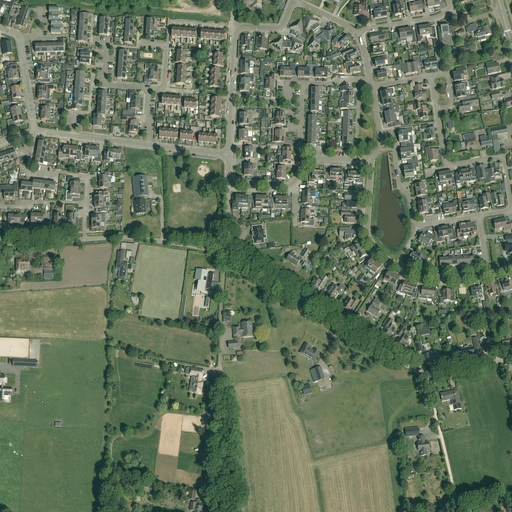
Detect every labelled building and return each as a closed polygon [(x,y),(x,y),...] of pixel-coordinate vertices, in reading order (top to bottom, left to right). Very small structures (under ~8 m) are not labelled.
[(261,9),(261,0),(243,0),(243,5),(252,6),(252,8),(261,9)] [(396,2),(394,3),(393,4),(393,6),(395,16),(401,15),(400,8),(404,7),(403,0),(396,2)] [(424,5),(424,3),(423,0),(420,0),(421,3),(415,4),(416,12),(422,12),(421,5),(424,5)] [(434,7),(432,0),(423,0),(424,3),(427,2),(428,8),(434,7)] [(383,2),(384,5),(379,6),(379,5),(379,6),(381,18),(387,17),(385,9),(388,9),(387,1),(383,2)] [(416,12),(415,4),(414,1),(406,3),(406,8),(409,7),(410,13),(416,12)] [(366,8),(367,3),(362,3),(361,6),(355,6),(354,16),(362,16),(363,8),(366,8)] [(381,18),(379,6),(374,6),(370,6),(371,12),(374,12),(375,19),(381,18)] [(17,10),(16,12),(29,16),(31,10),(22,8),(21,11),(17,10)] [(27,22),(29,16),(16,12),(16,14),(20,16),(18,20),(27,22)] [(100,24),(108,25),(108,20),(109,17),(102,15),(101,19),(100,19),(100,24)] [(311,29),(312,32),(318,28),(320,27),(318,24),(316,25),(316,19),(310,16),(304,20),(305,26),(311,29)] [(126,20),(127,19),(127,17),(123,17),(123,19),(123,22),(126,22),(126,26),(133,26),(134,21),(126,20)] [(25,29),(27,22),(18,20),(17,23),(13,22),(13,25),(17,26),(25,29)] [(298,34),(303,31),(303,24),(297,21),(291,25),(292,32),(290,34),(296,37),(297,34),(298,34)] [(441,33),(438,34),(439,42),(442,41),(442,36),(449,35),(449,34),(453,34),(452,27),(448,27),(447,24),(440,25),(441,33)] [(469,26),(470,28),(466,29),(467,34),(476,32),(477,38),(478,41),(485,40),(485,37),(490,35),(488,27),(482,28),(483,29),(477,30),(475,24),(469,26)] [(430,26),(424,27),(426,36),(429,35),(430,38),(432,38),(432,39),(436,38),(435,32),(431,32),(430,26)] [(322,34),(319,36),(323,41),(325,39),(325,40),(332,39),(335,33),(331,27),(324,28),(322,34)] [(426,36),(424,27),(418,28),(419,34),(417,35),(418,43),(421,42),(421,40),(423,40),(422,36),(426,36)] [(411,29),(405,30),(406,39),(412,38),(413,43),(416,43),(415,35),(412,35),(411,29)] [(406,39),(405,30),(399,31),(400,37),(397,38),(398,44),(401,43),(401,41),(406,41),(406,39)] [(380,42),(385,42),(383,33),(370,36),(371,43),(380,41),(380,42)] [(347,42),(349,40),(345,35),(339,40),(337,38),(332,42),(336,46),(338,44),(341,47),(342,46),(344,48),(345,48),(346,47),(347,46),(348,45),(348,44),(347,42)] [(321,43),(323,41),(319,36),(317,38),(317,37),(310,38),(307,44),(310,48),(311,50),(318,49),(318,48),(321,43)] [(252,48),(252,44),(249,44),(249,38),(242,37),(242,47),(246,47),(246,48),(246,51),(252,52),(252,48)] [(267,48),(267,41),(264,41),(265,38),(257,38),(256,46),(260,46),(260,48),(259,50),(267,50),(267,48)] [(287,48),(287,42),(284,42),(278,38),(272,41),(272,48),(278,52),(284,48),(287,48)] [(290,42),(287,42),(287,48),(290,48),(290,49),(295,52),(301,49),(301,48),(301,42),(296,39),(290,42)] [(12,54),(11,48),(11,43),(3,44),(3,48),(4,55),(12,54)] [(382,49),(385,49),(385,48),(384,43),(377,44),(378,47),(373,48),(372,48),(373,55),(383,53),(382,49)] [(81,52),(81,58),(90,59),(91,53),(84,52),(84,49),(78,49),(78,52),(81,52)] [(341,52),(340,53),(341,55),(342,54),(342,55),(345,54),(348,60),(357,56),(354,50),(348,52),(347,49),(341,52)] [(436,59),(429,60),(431,69),(437,68),(436,62),(440,62),(438,53),(435,53),(436,59)] [(380,60),(374,61),(376,67),(385,65),(384,61),(387,61),(386,55),(379,56),(380,60)] [(431,69),(429,60),(426,60),(425,56),(420,57),(421,64),(424,64),(425,70),(431,69)] [(414,64),(410,65),(412,74),(418,73),(417,67),(421,67),(419,57),(413,58),(414,64)] [(90,65),(90,59),(81,58),(81,61),(77,61),(77,67),(83,67),(83,64),(90,65)] [(250,62),(253,62),(254,62),(255,60),(255,59),(253,59),(252,59),(247,59),(247,62),(241,61),(241,68),(250,68),(250,62)] [(488,74),(500,72),(498,64),(493,65),(492,62),(485,64),(488,74)] [(16,67),(14,67),(13,63),(4,65),(4,66),(5,71),(5,75),(17,73),(16,67)] [(344,64),(343,65),(343,66),(344,66),(345,70),(349,69),(350,74),(360,72),(359,65),(352,66),(351,63),(344,64)] [(412,74),(410,65),(404,66),(404,63),(400,63),(401,69),(404,69),(405,75),(412,74)] [(286,77),(286,68),(283,68),(283,64),(277,64),(277,71),(280,71),(280,77),(286,77)] [(295,71),(295,64),(291,64),(290,65),(290,69),(286,68),(286,77),(292,77),(292,71),(295,71)] [(303,78),(304,69),(304,66),(298,66),(298,65),(298,64),(295,64),(295,71),(298,71),(298,78),(303,78)] [(52,65),(44,65),(44,68),(38,68),(37,74),(49,74),(49,70),(49,68),(52,68),(52,65)] [(152,65),(146,65),(146,70),(148,71),(148,74),(158,75),(159,69),(152,68),(152,65)] [(310,72),(313,72),(313,66),(307,66),(306,69),(304,69),(303,78),(309,78),(310,72)] [(321,79),(321,70),(318,70),(318,66),(313,66),(313,72),(315,72),(315,78),(321,79)] [(324,70),(321,70),(321,79),(327,79),(327,72),(330,73),(331,67),(325,66),(324,70)] [(386,75),(390,74),(388,67),(381,68),(382,72),(377,73),(378,80),(387,78),(386,75)] [(249,75),(250,68),(241,68),(240,74),(246,75),(246,77),(253,77),(253,75),(249,75)] [(463,77),(466,76),(465,68),(458,69),(459,73),(453,74),(454,82),(464,80),(463,77)] [(18,79),(17,73),(8,75),(9,78),(6,79),(7,84),(13,83),(13,80),(18,79)] [(48,80),(49,74),(37,74),(37,80),(43,80),(43,83),(50,83),(51,80),(48,80)] [(158,81),(158,75),(148,74),(148,77),(145,77),(144,83),(151,84),(151,81),(158,81)] [(277,81),(277,75),(271,75),(271,79),(266,79),(265,89),(273,90),(274,81),(277,81)] [(492,90),(504,87),(503,80),(499,81),(498,76),(491,78),(492,82),(490,83),(492,90)] [(254,77),(253,77),(246,77),(246,80),(240,80),(240,86),(249,86),(249,82),(254,83),(254,77)] [(191,79),(186,79),(177,78),(177,82),(175,82),(175,84),(177,85),(184,85),(184,88),(190,89),(191,86),(186,85),(186,82),(191,82),(191,79)] [(468,88),(467,85),(467,82),(461,83),(462,86),(455,87),(456,93),(465,91),(464,88),(468,88)] [(12,91),(12,94),(21,93),(20,87),(16,88),(16,83),(7,85),(8,92),(12,91)] [(47,93),(50,93),(50,88),(52,88),(54,88),(54,86),(52,85),(45,85),(45,88),(39,88),(39,94),(47,94),(47,93)] [(249,90),(249,86),(240,86),(240,92),(246,92),(245,96),(252,96),(252,90),(249,90)] [(416,100),(426,98),(424,91),(422,91),(421,86),(415,87),(415,92),(416,100)] [(344,92),(344,99),(354,99),(354,93),(347,92),(348,88),(341,87),(340,92),(344,92)] [(394,94),(394,93),(393,88),(386,90),(385,90),(386,92),(385,93),(381,94),(382,100),(391,98),(391,95),(393,95),(394,94)] [(469,91),(465,91),(456,93),(457,99),(463,98),(464,101),(466,100),(470,100),(469,91)] [(492,100),(500,98),(499,92),(491,94),(492,100)] [(21,98),(21,93),(12,94),(13,97),(9,97),(10,105),(17,103),(16,100),(18,100),(18,99),(21,98)] [(49,100),(49,94),(47,94),(39,94),(38,100),(44,100),(44,103),(52,103),(52,100),(49,100)] [(141,98),(135,98),(135,95),(129,94),(129,97),(127,97),(127,100),(130,100),(130,103),(140,104),(141,98)] [(168,106),(169,96),(165,96),(165,95),(163,94),(162,104),(159,103),(158,110),(162,110),(162,105),(166,105),(165,110),(168,110),(168,106)] [(206,101),(211,101),(211,105),(220,106),(222,106),(222,105),(221,104),(221,103),(220,103),(220,99),(213,99),(213,96),(207,95),(206,101)] [(392,102),(391,98),(382,100),(383,106),(385,106),(385,109),(390,108),(396,107),(395,101),(392,102)] [(353,105),(354,99),(344,99),(344,105),(340,105),(340,109),(347,110),(347,105),(353,105)] [(462,101),(463,104),(458,105),(459,113),(470,111),(469,106),(478,104),(477,99),(462,101)] [(85,104),(83,104),(83,101),(71,100),(70,100),(70,103),(71,103),(70,107),(72,107),(72,110),(79,111),(80,106),(83,106),(85,107),(85,104)] [(140,110),(140,104),(130,103),(128,103),(128,115),(133,116),(134,110),(140,110)] [(427,107),(421,108),(420,104),(414,105),(415,111),(419,110),(420,119),(428,117),(426,111),(427,111),(427,107)] [(12,113),(13,116),(21,114),(19,107),(13,109),(12,105),(5,107),(7,114),(12,113)] [(54,114),(54,106),(48,106),(48,108),(42,108),(42,114),(54,114)] [(397,113),(397,111),(398,111),(397,107),(396,107),(390,108),(385,109),(386,113),(384,113),(385,114),(384,114),(384,118),(385,118),(386,119),(394,117),(394,114),(397,113)] [(253,115),(255,115),(255,112),(252,111),(252,110),(246,109),(246,111),(246,114),(240,114),(240,120),(253,120),(253,115)] [(219,115),(219,112),(210,111),(205,110),(205,113),(210,113),(210,117),(205,116),(205,120),(211,120),(211,117),(219,118),(221,118),(221,116),(220,116),(220,115),(219,115)] [(280,111),(273,111),(273,116),(276,116),(276,119),(285,120),(285,114),(280,114),(280,111)] [(467,116),(468,121),(481,119),(480,113),(467,116)] [(23,121),(21,114),(13,116),(14,120),(8,121),(10,128),(16,127),(15,123),(23,121)] [(54,115),(54,114),(42,114),(42,120),(48,121),(48,123),(55,123),(55,120),(50,120),(50,115),(54,115)] [(128,119),(128,127),(139,128),(139,122),(135,122),(135,119),(133,119),(133,116),(123,115),(123,118),(128,119)] [(395,121),(394,117),(386,119),(387,125),(393,124),(394,127),(401,127),(400,122),(399,123),(399,121),(395,121)] [(284,126),(285,120),(276,119),(276,123),(271,123),(271,128),(273,128),(279,128),(279,125),(284,126)] [(252,129),(253,120),(240,120),(239,125),(246,125),(246,128),(252,129)] [(111,126),(110,135),(115,135),(115,130),(119,130),(119,127),(115,126),(115,123),(112,123),(112,126),(111,126)] [(166,129),(167,124),(164,124),(164,129),(160,129),(161,124),(157,124),(157,130),(160,130),(159,138),(160,138),(159,140),(162,140),(162,138),(165,138),(166,129)] [(435,139),(433,129),(429,129),(429,125),(422,126),(422,130),(426,130),(428,140),(435,139)] [(138,134),(139,128),(128,127),(127,135),(134,136),(134,133),(138,134)] [(193,134),(196,134),(197,128),(191,127),(190,132),(187,132),(186,141),(186,143),(189,143),(189,141),(192,141),(193,134)] [(398,132),(398,138),(408,136),(407,133),(413,132),(412,127),(405,128),(405,131),(398,132)] [(491,130),(492,136),(493,142),(495,153),(497,153),(500,153),(498,141),(497,137),(497,135),(507,133),(506,127),(491,130)] [(206,134),(206,132),(206,129),(203,129),(203,134),(199,134),(200,128),(197,128),(196,134),(199,134),(198,143),(199,143),(199,145),(201,145),(201,143),(205,143),(205,134),(206,134)] [(252,137),(252,132),(252,129),(246,128),(246,131),(239,131),(239,137),(252,137)] [(279,131),(279,128),(273,128),(272,137),(284,137),(284,132),(279,131)] [(215,135),(212,135),(211,135),(211,144),(210,146),(213,146),(213,144),(217,144),(217,137),(221,137),(221,131),(215,130),(215,135)] [(474,133),(463,135),(466,148),(477,146),(474,133)] [(413,144),(413,140),(412,136),(408,136),(398,138),(399,143),(406,142),(407,145),(413,144)] [(252,142),(252,137),(239,137),(239,142),(245,142),(245,145),(252,146),(254,146),(254,143),(252,143),(252,142)] [(284,143),(284,137),(272,137),(272,141),(272,146),(278,146),(278,143),(284,143)] [(492,145),(491,142),(490,139),(480,141),(482,147),(492,145)] [(414,154),(413,145),(407,146),(407,149),(400,150),(401,155),(414,154)] [(70,156),(71,147),(64,146),(64,150),(60,149),(59,158),(63,159),(63,158),(69,159),(70,156)] [(258,150),(258,146),(254,146),(252,146),(251,149),(245,148),(245,154),(258,154),(258,150)] [(279,146),(279,151),(278,152),(278,155),(291,156),(291,149),(286,149),(286,146),(279,146)] [(78,148),(71,147),(70,156),(76,157),(76,161),(80,161),(81,152),(78,151),(78,148)] [(92,158),(93,148),(87,147),(86,154),(82,153),(81,160),(85,161),(85,159),(89,159),(89,157),(92,158)] [(99,149),(93,148),(92,158),(95,158),(95,162),(101,163),(102,156),(98,155),(99,149)] [(433,151),(432,148),(425,149),(426,153),(426,155),(429,155),(430,162),(438,161),(437,154),(437,150),(433,151)] [(14,149),(8,152),(11,160),(15,159),(16,163),(18,162),(17,158),(14,149)] [(114,160),(115,151),(109,150),(108,155),(105,154),(104,161),(110,162),(110,159),(114,160)] [(122,152),(115,151),(114,160),(118,160),(117,163),(123,164),(124,156),(121,156),(122,152)] [(11,160),(8,152),(2,154),(6,166),(8,165),(7,161),(11,160)] [(45,157),(46,154),(37,152),(36,158),(50,161),(50,158),(48,158),(45,157)] [(258,159),(258,154),(245,154),(245,159),(251,160),(251,163),(257,163),(258,159)] [(417,162),(416,157),(415,157),(414,154),(401,155),(401,161),(410,160),(410,163),(417,162)] [(281,164),(286,165),(288,165),(288,162),(291,162),(291,156),(279,155),(279,156),(282,156),(282,159),(278,159),(277,164),(281,164)] [(257,171),(257,163),(251,163),(251,166),(244,165),(244,171),(257,171)] [(417,172),(416,168),(418,168),(418,163),(410,164),(411,167),(403,168),(404,173),(413,172),(417,172)] [(281,168),(281,164),(277,164),(274,164),(274,170),(277,170),(277,173),(286,174),(286,168),(281,168)] [(489,175),(489,178),(495,177),(495,175),(500,174),(498,164),(490,165),(491,171),(488,171),(489,175)] [(489,178),(489,175),(485,176),(484,167),(476,168),(478,180),(485,179),(485,184),(490,183),(489,178)] [(336,179),(336,169),(330,169),(330,174),(327,174),(327,183),(327,182),(330,182),(330,180),(331,180),(331,178),(336,179)] [(344,183),(345,175),(342,175),(342,169),(336,169),(336,179),(338,179),(338,181),(341,181),(341,183),(344,183)] [(470,169),(464,170),(465,179),(470,179),(471,182),(476,181),(475,174),(471,175),(470,169)] [(461,180),(465,179),(464,170),(458,171),(458,172),(454,173),(455,177),(456,184),(461,183),(461,180)] [(257,176),(257,171),(244,171),(244,176),(250,177),(250,181),(257,182),(257,176)] [(318,181),(318,171),(312,171),(312,177),(309,177),(309,183),(314,183),(314,181),(318,181)] [(324,171),(318,171),(318,181),(323,181),(323,183),(327,183),(327,174),(327,177),(324,177),(324,171)] [(353,181),(354,172),(348,171),(348,177),(345,177),(345,175),(344,183),(344,186),(350,186),(350,181),(353,181)] [(360,172),(354,172),(353,181),(358,182),(358,184),(362,184),(362,178),(359,178),(360,172)] [(414,176),(413,172),(417,172),(413,172),(404,173),(405,179),(412,178),(412,180),(419,180),(418,175),(414,176)] [(450,172),(444,173),(446,182),(449,181),(450,185),(455,184),(454,178),(451,179),(450,172)] [(285,180),(286,174),(277,173),(277,177),(272,177),(272,182),(280,183),(280,180),(285,180)] [(446,182),(444,173),(438,174),(438,175),(435,175),(435,179),(435,181),(436,187),(440,186),(443,186),(442,182),(446,182)] [(114,177),(113,177),(113,174),(106,174),(106,177),(100,177),(100,183),(111,183),(114,183),(114,177)] [(71,183),(70,189),(79,189),(79,184),(73,183),(73,177),(67,177),(67,183),(71,183)] [(415,185),(416,191),(424,190),(423,184),(427,184),(426,181),(420,182),(421,184),(415,185)] [(18,192),(18,186),(18,183),(14,183),(14,186),(10,186),(10,200),(15,200),(15,192),(18,192)] [(108,189),(108,183),(111,183),(100,183),(100,189),(106,189),(106,192),(113,192),(113,189),(108,189)] [(10,200),(10,186),(9,186),(6,186),(0,186),(0,194),(3,194),(3,195),(3,196),(4,196),(5,200),(10,200)] [(78,196),(78,195),(79,195),(80,194),(80,191),(79,190),(79,189),(70,189),(70,192),(67,192),(66,201),(72,201),(72,195),(78,196)] [(316,192),(316,190),(309,189),(309,192),(303,192),(303,198),(312,198),(316,199),(316,192)] [(425,196),(424,190),(416,191),(417,197),(423,196),(423,199),(429,198),(429,195),(425,196)] [(469,211),(467,199),(463,200),(461,200),(460,193),(457,193),(458,200),(460,212),(463,212),(469,211)] [(108,203),(109,197),(109,194),(101,194),(101,197),(95,197),(95,203),(108,203)] [(487,201),(490,201),(489,194),(483,195),(484,198),(479,199),(480,210),(488,208),(487,201)] [(496,207),(504,206),(502,196),(495,197),(494,194),(491,194),(492,201),(495,201),(496,207)] [(236,202),(233,202),(233,209),(233,210),(238,210),(238,209),(241,209),(242,196),(236,196),(236,202)] [(248,196),(242,196),(241,209),(241,211),(247,211),(247,208),(250,209),(251,203),(248,202),(248,196)] [(146,206),(146,200),(144,200),(144,197),(136,197),(136,201),(133,201),(134,207),(135,207),(135,215),(146,214),(146,206)] [(261,210),(262,197),(256,197),(256,203),(253,203),(253,209),(253,210),(261,210)] [(271,210),(272,203),(268,203),(268,197),(262,197),(261,210),(266,210),(271,210)] [(281,210),(282,198),(276,197),(276,203),(273,203),(273,209),(276,209),(281,210)] [(288,198),(282,198),(281,210),(287,210),(290,210),(290,204),(288,204),(288,198)] [(315,208),(315,202),(315,199),(312,198),(303,198),(302,204),(309,205),(309,207),(315,208)] [(430,203),(429,198),(423,199),(424,202),(418,203),(419,209),(427,207),(426,204),(430,203)] [(476,198),(473,198),(467,199),(469,211),(475,210),(474,204),(477,203),(476,198)] [(356,208),(356,201),(346,201),(346,208),(342,207),(342,208),(340,208),(340,210),(341,210),(347,211),(348,208),(356,208)] [(450,214),(449,206),(445,206),(444,203),(442,203),(442,201),(439,202),(441,214),(444,213),(444,215),(450,214)] [(452,205),(449,206),(450,214),(456,213),(455,207),(458,206),(457,201),(454,201),(454,202),(452,203),(452,205)] [(108,209),(108,203),(95,203),(95,208),(101,209),(101,212),(109,212),(109,209),(108,209)] [(314,214),(315,211),(315,208),(309,207),(309,210),(301,210),(301,216),(310,217),(310,214),(314,214)] [(427,210),(427,207),(419,209),(420,214),(425,214),(426,216),(433,215),(432,210),(427,210)] [(355,223),(356,215),(348,215),(348,212),(341,211),(341,217),(345,217),(345,223),(355,223)] [(92,216),(92,223),(101,223),(101,216),(106,217),(106,213),(98,213),(98,216),(92,216)] [(14,224),(15,216),(9,215),(8,221),(6,221),(6,227),(9,227),(9,224),(14,224)] [(38,223),(38,215),(32,215),(31,221),(28,221),(28,227),(28,229),(31,229),(31,227),(31,223),(38,223)] [(44,215),(38,215),(38,223),(40,223),(40,224),(42,227),(44,227),(44,228),(50,228),(50,221),(44,221),(44,215)] [(61,226),(63,226),(63,228),(65,228),(65,226),(65,218),(62,218),(62,215),(55,215),(55,225),(61,225),(61,226)] [(69,226),(70,230),(73,230),(73,228),(79,228),(79,224),(76,224),(76,215),(69,215),(69,226)] [(24,228),(24,222),(24,220),(21,219),(21,216),(15,216),(14,224),(14,227),(18,227),(18,228),(23,228),(24,228)] [(310,220),(310,217),(301,216),(300,223),(308,223),(308,226),(314,227),(314,220),(310,220)] [(504,231),(511,230),(510,223),(505,224),(505,219),(500,220),(494,221),(495,230),(503,228),(504,231)] [(101,228),(101,223),(92,223),(92,229),(98,229),(98,232),(105,233),(105,228),(101,228)] [(472,223),(465,224),(467,234),(471,233),(471,237),(477,236),(476,229),(473,229),(472,223)] [(467,234),(465,224),(459,225),(460,231),(456,232),(457,239),(463,238),(463,237),(467,237),(467,234)] [(255,244),(263,243),(263,238),(265,238),(265,235),(264,230),(262,231),(262,226),(253,227),(253,232),(252,232),(253,236),(253,239),(254,239),(255,244)] [(451,227),(444,228),(446,237),(449,237),(450,241),(456,240),(455,232),(451,233),(451,227)] [(349,229),(340,228),(339,237),(345,237),(345,241),(351,241),(351,239),(354,239),(354,237),(355,237),(355,232),(349,232),(349,229)] [(446,237),(444,228),(438,229),(439,235),(435,235),(437,243),(443,242),(442,238),(446,237)] [(436,243),(435,237),(432,235),(427,232),(426,235),(423,234),(418,241),(427,246),(431,240),(436,243)] [(353,244),(348,248),(345,250),(348,254),(350,258),(355,254),(363,250),(359,244),(355,247),(353,244)] [(305,249),(301,256),(305,259),(310,252),(309,252),(305,249)] [(415,253),(413,252),(410,257),(409,259),(412,261),(411,263),(415,266),(416,266),(417,264),(420,259),(423,261),(425,258),(427,259),(429,256),(418,249),(415,253)] [(367,255),(363,250),(355,254),(357,257),(355,259),(359,264),(364,261),(362,258),(367,255)] [(126,270),(127,263),(123,262),(124,253),(118,252),(117,262),(116,269),(120,269),(119,277),(125,278),(126,270)] [(292,254),(291,253),(287,260),(296,266),(301,260),(295,256),(296,253),(293,252),(292,254)] [(52,257),(41,257),(42,270),(44,269),(44,273),(44,277),(52,277),(52,272),(53,272),(52,257)] [(29,259),(17,258),(16,273),(23,273),(23,275),(31,275),(31,268),(29,268),(29,259)] [(370,271),(376,264),(373,262),(374,261),(372,259),(371,260),(367,265),(364,263),(361,268),(365,272),(366,271),(368,273),(370,271)] [(376,272),(380,267),(376,264),(370,271),(368,273),(372,277),(371,279),(374,280),(379,274),(376,272)] [(211,290),(213,275),(206,274),(207,271),(200,270),(200,273),(196,272),(196,276),(199,276),(197,289),(204,290),(204,288),(205,288),(205,289),(211,290)] [(389,283),(393,275),(388,273),(385,277),(382,275),(379,280),(383,283),(384,281),(389,283)] [(399,278),(393,275),(389,283),(394,286),(392,290),(395,292),(398,286),(395,284),(399,278)] [(322,290),(329,280),(322,276),(320,279),(321,279),(320,281),(315,278),(310,286),(313,288),(313,289),(316,291),(318,288),(322,290)] [(508,281),(501,283),(499,284),(501,293),(504,292),(511,289),(511,283),(508,284),(508,281)] [(407,295),(410,284),(404,282),(403,286),(400,285),(399,286),(396,292),(407,295)] [(493,297),(499,296),(498,289),(495,290),(493,283),(485,285),(486,291),(489,291),(490,295),(493,294),(493,297)] [(416,286),(410,284),(407,295),(413,297),(412,298),(415,299),(417,293),(415,292),(416,286)] [(342,295),(346,289),(340,285),(339,287),(337,286),(337,287),(333,285),(331,287),(330,287),(327,291),(328,292),(326,295),(330,298),(331,297),(335,299),(339,293),(342,295)] [(472,297),(482,295),(480,286),(477,287),(477,288),(471,289),(472,297)] [(427,300),(429,288),(422,287),(421,293),(418,293),(418,299),(427,300)] [(435,289),(429,288),(427,300),(431,300),(436,306),(438,304),(438,300),(437,300),(437,295),(434,295),(435,289)] [(455,302),(454,292),(450,292),(450,290),(443,290),(443,298),(440,298),(440,304),(443,304),(443,301),(450,301),(450,302),(455,302)] [(381,302),(378,300),(379,298),(377,297),(376,299),(371,305),(367,312),(376,317),(380,311),(377,309),(381,302)] [(355,308),(359,302),(355,300),(353,302),(348,299),(342,307),(349,312),(353,306),(355,308)] [(389,337),(395,328),(391,325),(393,322),(388,319),(385,324),(387,326),(383,333),(389,337)] [(233,328),(234,332),(234,336),(240,336),(240,334),(243,333),(243,337),(252,337),(252,330),(251,322),(242,323),(242,329),(239,329),(239,327),(233,328)] [(408,338),(403,335),(406,330),(405,329),(406,327),(403,325),(402,327),(400,330),(396,335),(399,338),(395,344),(402,348),(405,350),(408,346),(405,343),(408,338)] [(508,341),(511,340),(510,334),(507,335),(508,338),(498,340),(499,345),(502,344),(503,349),(510,348),(508,341)] [(453,336),(447,338),(449,347),(455,345),(453,336)] [(486,353),(493,352),(492,348),(496,347),(495,345),(493,336),(490,337),(487,338),(488,341),(487,341),(484,341),(484,342),(484,344),(486,353)] [(315,359),(319,352),(315,350),(313,352),(313,351),(309,349),(309,350),(309,349),(310,347),(305,344),(302,351),(301,353),(302,354),(303,355),(309,358),(314,361),(315,359)] [(460,349),(462,360),(475,357),(473,347),(469,348),(468,346),(464,347),(464,348),(460,349)] [(439,361),(438,354),(431,356),(430,354),(427,355),(425,349),(422,349),(423,352),(423,351),(424,356),(423,356),(424,358),(423,358),(424,362),(425,361),(426,365),(432,363),(432,362),(439,361)] [(324,379),(321,368),(310,371),(314,383),(320,381),(319,381),(324,379)] [(194,382),(193,386),(191,385),(190,386),(189,391),(190,392),(192,393),(198,394),(200,394),(202,383),(200,383),(201,377),(202,378),(203,371),(191,369),(190,375),(196,377),(195,382),(194,382)] [(0,384),(1,385),(1,388),(0,388),(0,392),(0,399),(0,400),(4,401),(7,401),(8,396),(4,396),(4,393),(12,393),(12,389),(4,388),(4,385),(4,376),(0,375),(0,384)] [(442,402),(451,400),(454,411),(456,410),(461,409),(458,393),(455,393),(454,391),(440,394),(442,402)] [(404,437),(417,435),(417,429),(404,430),(404,437)] [(424,437),(422,437),(418,438),(418,443),(417,443),(418,452),(420,452),(421,457),(427,456),(426,450),(429,450),(428,442),(425,443),(424,437)] [(472,509),(473,511),(498,511),(495,502),(472,509)] [(201,511),(202,507),(196,506),(197,504),(191,503),(190,511),(195,511),(194,511),(201,511)]
